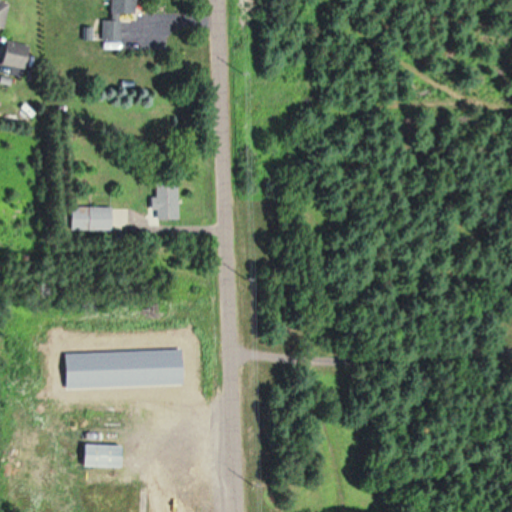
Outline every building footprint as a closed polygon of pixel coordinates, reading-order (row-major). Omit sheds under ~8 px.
[(107,0),(108,20),(101,20),(101,41),(119,42),(119,14),(133,14),(132,0),(107,0)] [(155,220),(177,220),(177,181),(152,181),(152,210),(155,210),(155,220)] [(109,231),(109,206),(70,206),(70,231),(109,231)] [(79,468),(119,468),(119,443),(79,443),(79,468)] [(146,511),(167,511),(168,492),(147,491),(146,511)]
